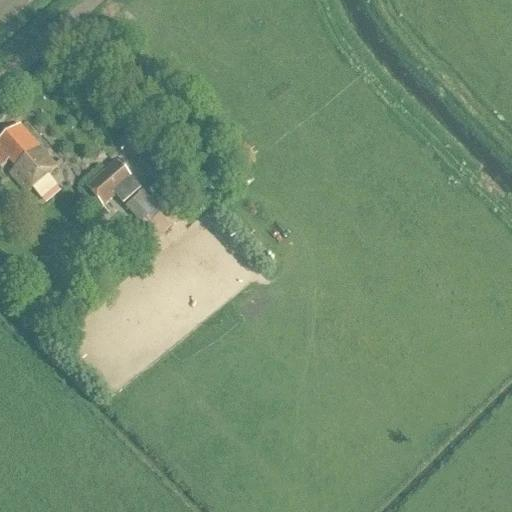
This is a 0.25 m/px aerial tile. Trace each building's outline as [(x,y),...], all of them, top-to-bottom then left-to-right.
[(57,190),(48,178),(57,170),(20,128),(0,144),(0,169),(2,171),(10,164),(16,172),(10,176),(27,196),(32,192),(42,203),(57,190)] [(136,131),(119,145),(135,164),(152,150),(136,131)] [(115,163),(84,190),(101,209),(114,198),(122,208),(140,193),(132,183),(115,163)] [(143,195),(126,210),(144,231),(161,215),(143,195)] [(137,224),(131,229),(138,238),(144,233),(137,224)] [(73,344),(65,323),(57,326),(64,347),(73,344)]
